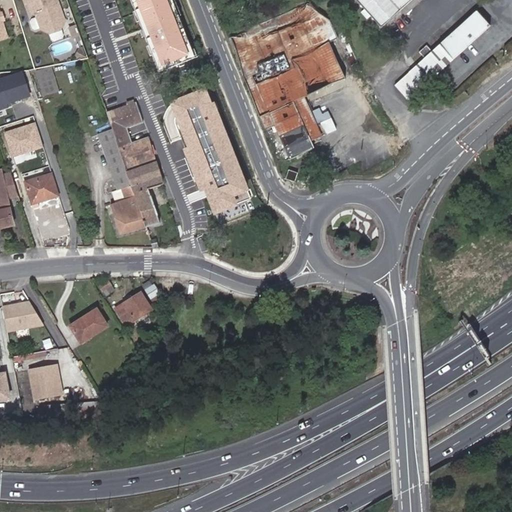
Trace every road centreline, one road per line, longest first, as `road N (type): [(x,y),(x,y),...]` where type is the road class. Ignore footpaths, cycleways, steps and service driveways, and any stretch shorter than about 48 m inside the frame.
road 1 (motorway): [(496,340),(428,364),(303,433),(199,472),(89,490),(0,489)]
road 2 (motorway): [(496,340),(326,444),(189,511)]
road 3 (motorway): [(247,511),(511,365)]
road 4 (secondary): [(290,279),(259,285),(187,262),(148,261),(0,272)]
road 5 (residential): [(200,0),(276,190),(312,217)]
road 6 (motorway): [(333,511),(511,406)]
road 7 (secondary): [(413,511),(398,307)]
road 8 (secondary): [(511,77),(374,195)]
road 9 (secondary): [(391,210),(426,168),(511,101)]
